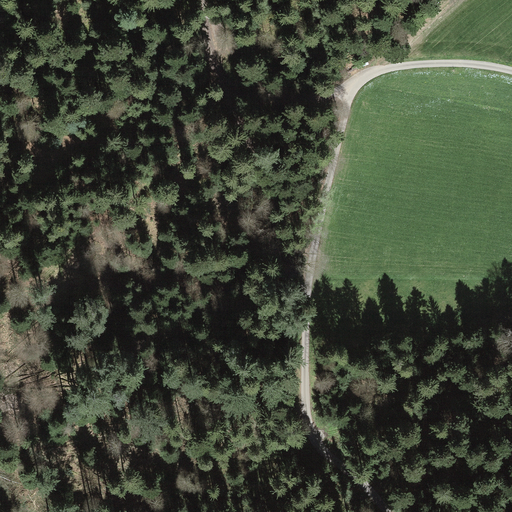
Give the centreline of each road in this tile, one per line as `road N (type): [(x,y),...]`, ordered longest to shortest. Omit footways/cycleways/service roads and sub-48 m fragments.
road 1 (track): [(234,115),(0,310)]
road 2 (track): [(305,320),(234,115)]
road 3 (track): [(217,78),(276,99),(354,89)]
